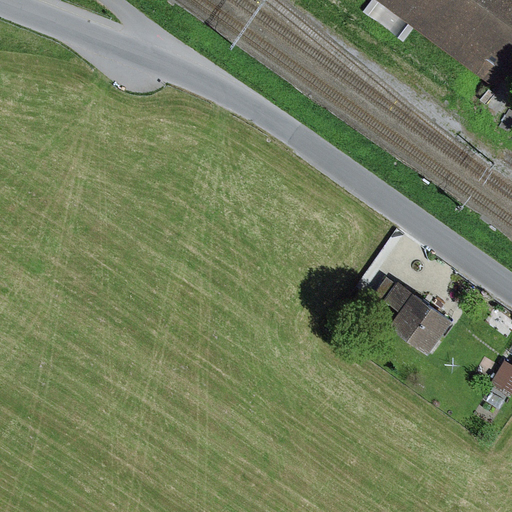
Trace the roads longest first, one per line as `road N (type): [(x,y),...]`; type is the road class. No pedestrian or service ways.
road 1 (unclassified): [(211,76),(511,291)]
road 2 (unclassified): [(3,0),(211,76)]
road 3 (unclassified): [(104,0),(211,76)]
